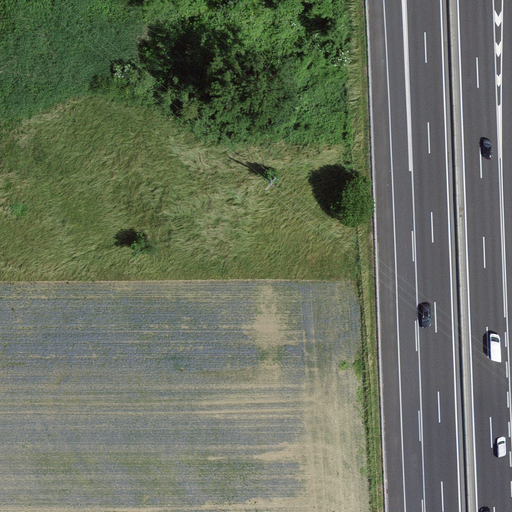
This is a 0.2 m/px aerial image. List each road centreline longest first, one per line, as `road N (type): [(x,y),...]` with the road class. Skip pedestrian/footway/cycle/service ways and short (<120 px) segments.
road 1 (motorway): [(398,0),(437,364)]
road 2 (motorway): [(424,0),(437,364)]
road 3 (motorway): [(487,329),(508,0)]
road 4 (motorway): [(487,329),(475,0)]
road 5 (motorway): [(494,511),(487,329)]
road 6 (motorway): [(437,364),(443,511)]
